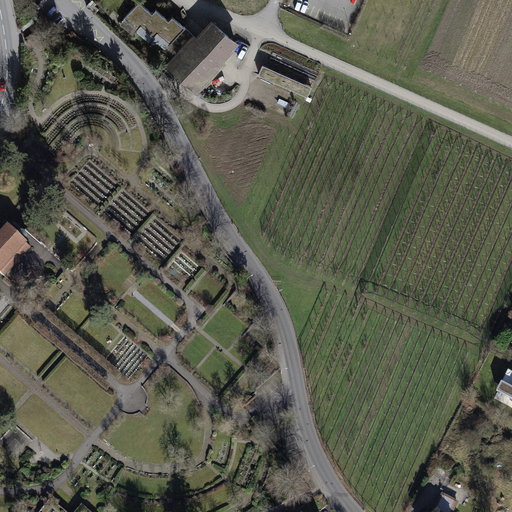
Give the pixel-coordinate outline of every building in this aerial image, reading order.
[(152,13),(140,3),(126,19),(138,29),(140,27),(152,13)] [(155,9),(152,13),(140,27),(153,38),(156,34),(168,20),(155,9)] [(172,16),(168,20),(156,34),(169,45),(185,27),(172,16)] [(211,19),(171,67),(201,92),(241,44),(211,19)] [(265,58),(259,74),(309,95),(315,80),(265,58)] [(0,272),(5,276),(30,247),(27,244),(28,243),(25,241),(26,240),(27,238),(27,235),(26,233),(23,231),(20,231),(18,232),(17,234),(7,225),(0,233),(0,272)] [(511,375),(505,372),(492,397),(511,407),(511,375)] [(453,511),(462,496),(453,491),(444,486),(431,511),(453,511)]
